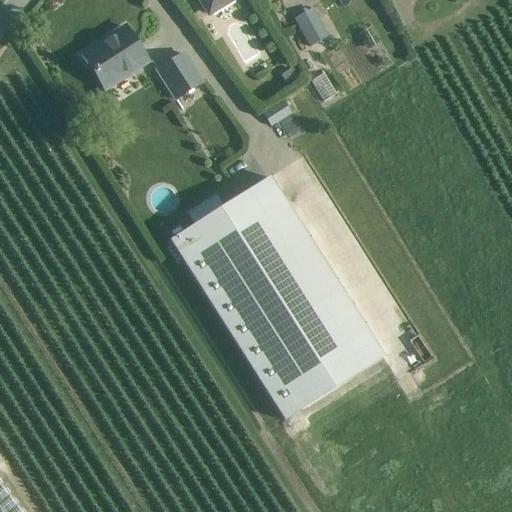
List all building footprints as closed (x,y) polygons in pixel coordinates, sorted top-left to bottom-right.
[(197,0),(207,17),(234,0),(197,0)] [(328,38),(318,20),(300,29),(310,48),(328,38)] [(124,28),(82,55),(105,90),(147,63),(124,28)] [(183,54),(156,71),(175,101),(202,84),(183,54)] [(290,70),(280,77),(286,86),(297,79),(290,70)] [(283,102),(262,115),(270,127),(291,114),(283,102)] [(384,358),(269,178),(169,242),(283,422),(384,358)] [(317,487),(338,473),(313,437),(293,451),(317,487)] [(0,511),(23,511),(0,482),(0,511)]
